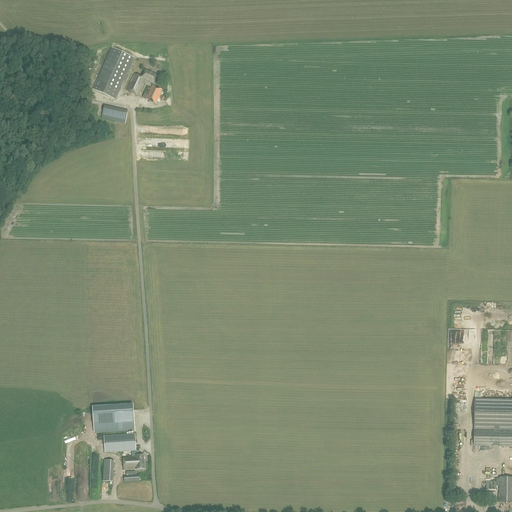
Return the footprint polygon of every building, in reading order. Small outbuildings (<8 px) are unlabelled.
[(112,47),(93,89),(115,98),(133,57),(112,47)] [(127,90),(139,96),(146,80),(153,83),(157,75),(146,70),(142,78),(134,74),(127,90)] [(146,99),(156,104),(162,90),(152,86),(146,99)] [(102,115),(122,120),(126,121),(128,111),(105,106),(102,115)] [(511,445),(511,399),(475,399),(474,445),(511,445)] [(133,410),(94,413),(95,433),(135,430),(133,410)] [(123,457),(124,470),(137,469),(137,470),(145,469),(144,456),(136,456),(136,451),(135,435),(104,438),(105,453),(132,451),(132,457),(123,457)] [(114,461),(104,460),(103,482),(114,482),(114,461)] [(500,479),(499,479),(496,479),(496,482),(486,482),(486,490),(496,490),(496,487),(500,487),(500,502),(511,502),(511,468),(511,469),(511,471),(511,477),(500,477),(500,479)]
